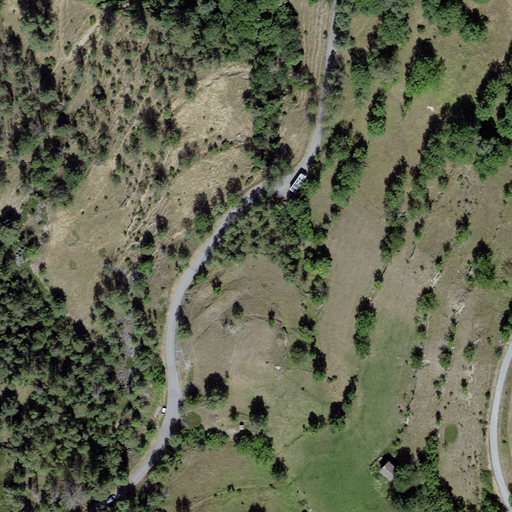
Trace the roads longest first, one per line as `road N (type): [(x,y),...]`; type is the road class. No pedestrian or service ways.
road 1 (unclassified): [(340,0),(316,144),(286,182),(236,213),(202,265),(180,311),(160,444),(126,494),(95,511)]
road 2 (unclassified): [(511,505),(498,447),(500,394),(511,360)]
